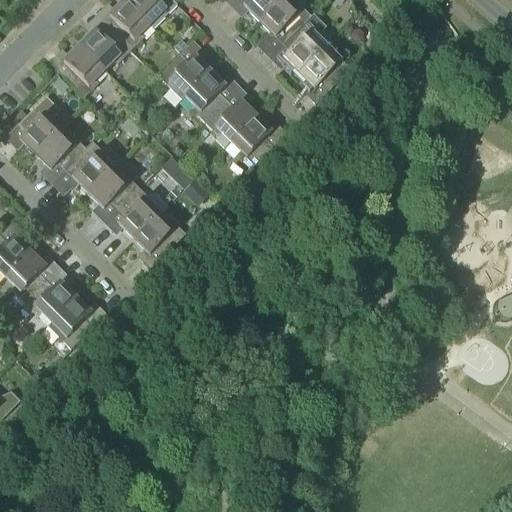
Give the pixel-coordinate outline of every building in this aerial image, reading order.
[(129,0),(125,4),(130,9),(150,29),(153,32),(176,9),(167,0),(129,0)] [(260,26),(285,1),(285,0),(240,0),(237,3),(260,26)] [(332,0),(330,3),(339,12),(348,3),(344,0),(332,0)] [(312,21),(312,20),(298,7),(294,10),(285,1),(260,26),(283,49),(305,27),(305,28),(312,21)] [(117,26),(109,34),(131,55),(143,42),(140,39),(150,29),(130,9),(125,4),(110,20),(117,26)] [(299,79),(324,54),(323,54),(332,45),(322,35),(326,31),(313,19),(312,20),(312,21),(305,28),(305,27),(283,49),(290,56),(283,63),(299,79)] [(96,34),(80,50),(105,75),(114,66),(116,69),(131,55),(109,34),(102,41),(96,34)] [(370,52),(378,44),(374,40),(366,48),(370,52)] [(180,44),(173,52),(179,58),(187,50),(180,44)] [(63,81),(85,102),(99,88),(96,85),(105,75),(80,50),(64,66),(71,72),(63,81)] [(324,54),(299,79),(315,94),(322,87),(329,95),(350,73),(337,60),(333,63),(324,54)] [(180,59),(158,81),(182,105),(186,101),(210,77),(194,61),(188,67),(180,59)] [(205,128),(227,106),(219,99),(226,92),(210,77),(186,101),(194,110),(191,113),(205,128)] [(36,159),(61,134),(52,125),(61,116),(47,102),(19,129),(12,136),(36,159)] [(231,147),(256,122),(240,106),(234,113),(227,106),(205,128),(218,140),(221,137),(231,147)] [(239,162),(251,174),(273,152),(265,144),(272,138),(256,122),(231,147),(240,156),(239,162)] [(144,130),(149,136),(157,129),(151,123),(144,130)] [(58,168),(65,175),(87,152),(74,139),(70,143),(61,134),(36,159),(51,175),(58,168)] [(65,175),(59,182),(62,185),(73,195),(79,189),(89,198),(114,173),(122,165),(109,153),(102,153),(101,154),(94,147),(93,146),(87,152),(65,175)] [(171,161),(162,171),(184,193),(194,183),(171,161)] [(114,173),(89,198),(113,221),(141,193),(132,185),(137,180),(122,165),(114,173)] [(148,200),(141,193),(113,221),(135,244),(160,219),(159,218),(167,210),(155,197),(148,200)] [(160,219),(135,244),(151,259),(157,253),(165,261),(187,239),(172,225),(169,228),(160,219)] [(0,277),(5,283),(30,258),(14,241),(8,248),(0,240),(0,277)] [(25,309),(53,280),(46,287),(40,280),(46,273),(30,258),(5,283),(14,291),(11,295),(25,309)] [(51,328),(76,303),(53,280),(25,309),(38,322),(41,318),(51,328)] [(76,303),(51,328),(60,337),(56,341),(71,356),(106,320),(98,312),(91,318),(76,303)] [(38,386),(45,379),(38,372),(31,379),(38,386)] [(0,426),(21,406),(11,397),(0,401),(0,426)]
